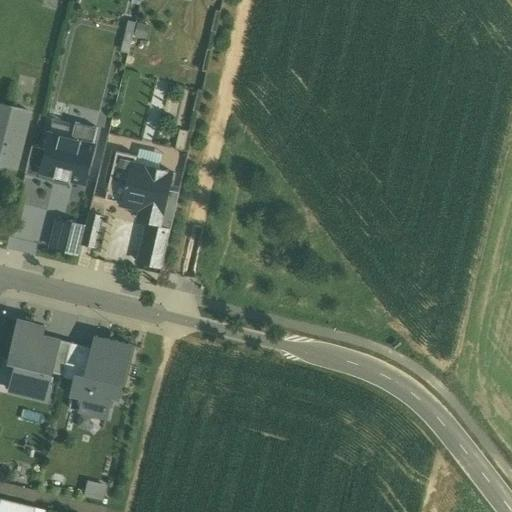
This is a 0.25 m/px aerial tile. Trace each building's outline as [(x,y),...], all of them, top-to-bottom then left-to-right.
[(27,111),(0,104),(0,163),(14,167),(27,111)] [(56,176),(84,183),(98,128),(76,123),(72,140),(48,134),(44,150),(37,177),(54,182),(56,176)] [(25,174),(37,177),(44,150),(32,147),(25,174)] [(172,172),(133,164),(135,156),(117,151),(106,199),(142,208),(140,218),(149,221),(171,226),(179,193),(168,190),(172,172)] [(102,218),(89,215),(86,227),(82,244),(95,247),(102,218)] [(79,258),(82,244),(86,227),(56,220),(49,250),(79,258)] [(171,226),(149,221),(140,263),(162,268),(171,226)] [(35,327),(14,323),(0,385),(0,389),(45,400),(59,340),(34,334),(35,327)] [(131,345),(95,337),(93,348),(85,378),(76,375),(74,381),(71,395),(80,398),(77,411),(106,418),(111,398),(118,399),(131,345)] [(93,348),(71,343),(63,378),(74,381),(76,375),(85,378),(93,348)] [(101,497),(103,486),(84,482),(82,494),(101,497)] [(32,511),(34,508),(0,499),(0,511),(32,511)]
